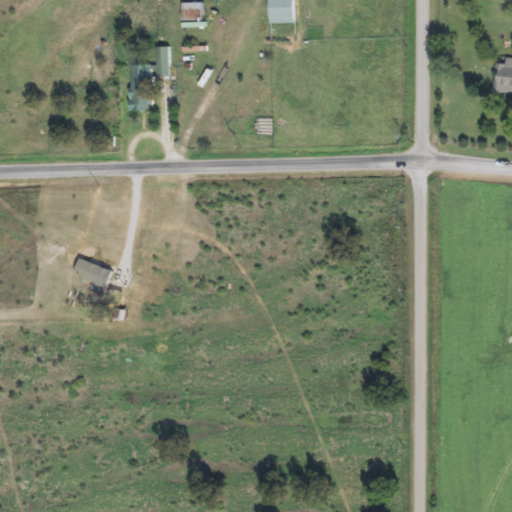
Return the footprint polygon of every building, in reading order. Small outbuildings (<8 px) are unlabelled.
[(270,24),(270,0),(295,0),(295,24),(270,24)] [(204,19),(185,19),(185,4),(204,4),(204,19)] [(171,77),(159,78),(158,49),(171,48),(171,77)] [(511,58),(511,94),(495,93),(498,64),(506,65),(507,58),(511,58)] [(133,66),(155,66),(155,111),(133,111),(133,66)]
